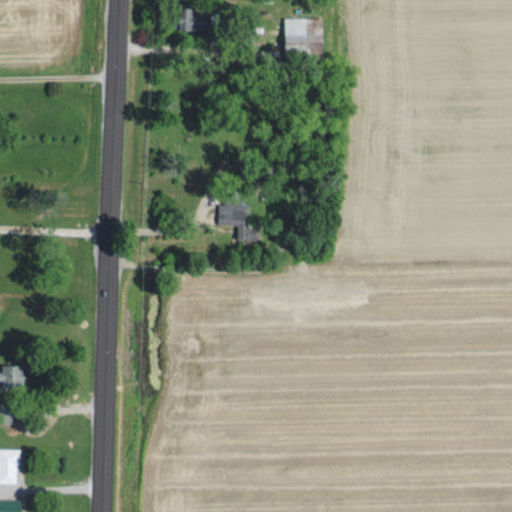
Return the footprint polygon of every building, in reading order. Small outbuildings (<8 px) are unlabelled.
[(209,27),(209,5),(182,5),(183,27),(209,27)] [(219,221),(236,222),(236,236),(247,236),(249,205),(236,204),(236,195),(220,194),(219,221)] [(28,362),(0,362),(0,384),(27,385),(28,362)] [(0,445),(0,480),(16,480),(17,461),(21,461),(21,446),(0,445)] [(0,497),(0,511),(22,511),(23,498),(0,497)]
